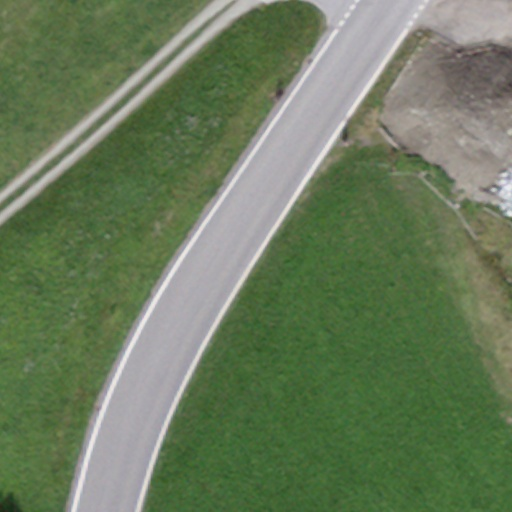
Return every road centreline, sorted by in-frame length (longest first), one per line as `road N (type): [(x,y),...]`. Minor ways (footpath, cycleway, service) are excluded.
road 1 (tertiary): [(103,511),(127,425),(158,357),(377,0)]
road 2 (track): [(242,0),(0,210)]
